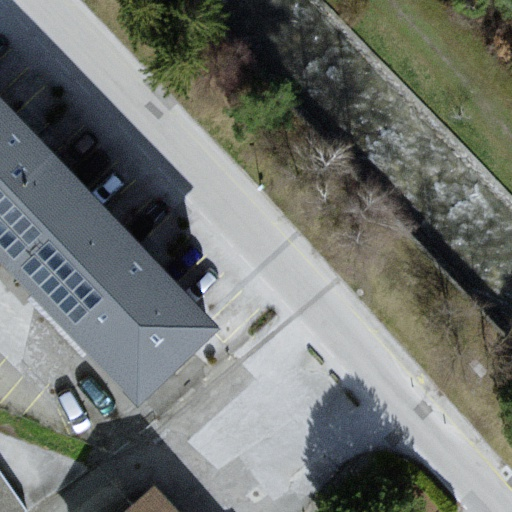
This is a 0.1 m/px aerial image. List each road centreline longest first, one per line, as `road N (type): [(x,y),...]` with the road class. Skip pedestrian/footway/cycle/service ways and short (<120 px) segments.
road 1 (residential): [(507,511),(29,0)]
road 2 (unknown): [(0,429),(67,451),(131,459),(251,459),(277,412),(342,335)]
